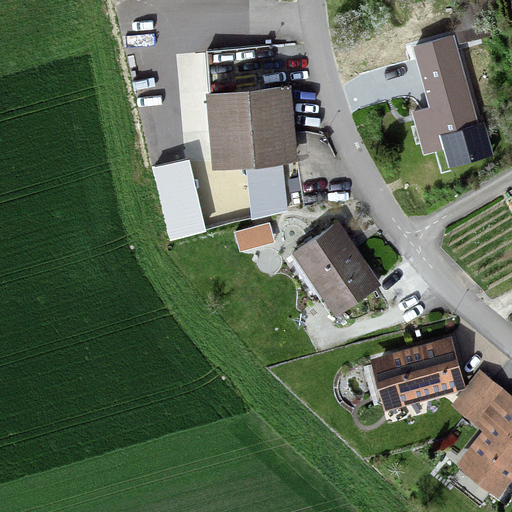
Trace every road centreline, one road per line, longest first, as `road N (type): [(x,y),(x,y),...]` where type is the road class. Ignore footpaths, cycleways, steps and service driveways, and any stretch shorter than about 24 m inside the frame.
road 1 (residential): [(312,0),(343,132),(408,240)]
road 2 (residential): [(408,240),(511,340)]
road 3 (residential): [(408,240),(511,176)]
